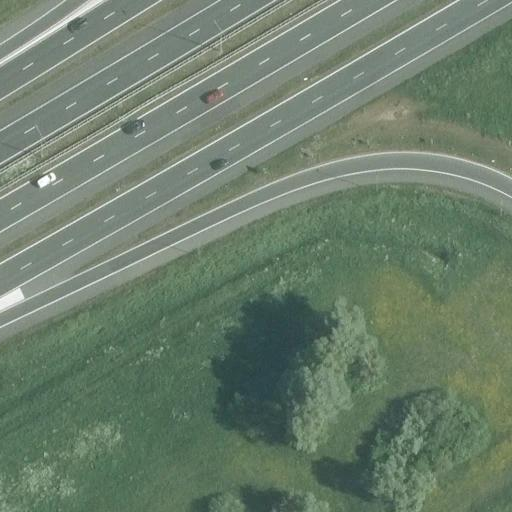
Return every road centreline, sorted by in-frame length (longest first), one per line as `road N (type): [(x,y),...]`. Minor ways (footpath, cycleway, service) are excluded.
road 1 (motorway): [(0,279),(485,0)]
road 2 (motorway): [(0,315),(319,173),(388,160),(450,167),(511,191)]
road 3 (motorway): [(0,216),(369,0)]
road 4 (motorway): [(250,0),(0,148)]
road 5 (motorway): [(140,0),(0,84)]
